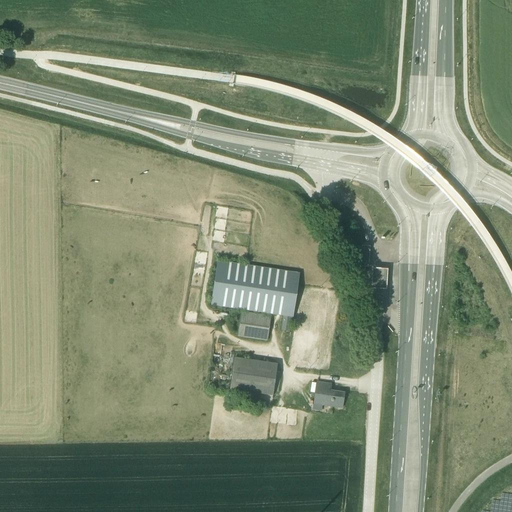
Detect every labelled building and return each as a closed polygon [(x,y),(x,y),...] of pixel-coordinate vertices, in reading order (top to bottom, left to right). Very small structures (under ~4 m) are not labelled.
[(362,253),(362,247),(351,246),(351,254),(357,255),(356,266),(367,267),(368,254),(362,253)] [(299,274),(217,262),(211,305),(293,318),(298,285),(299,274)] [(387,270),(372,269),(371,290),(386,291),(387,270)] [(267,341),(271,317),(241,312),(237,337),(267,341)] [(272,396),(276,364),(235,358),(230,390),(272,396)] [(342,408),(344,394),(330,391),(331,385),(317,383),(314,404),(342,408)]
